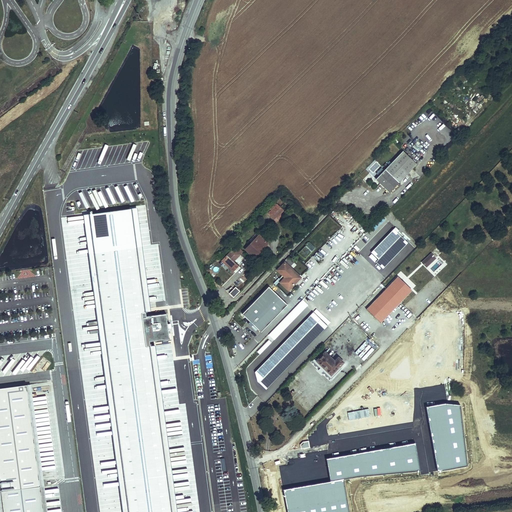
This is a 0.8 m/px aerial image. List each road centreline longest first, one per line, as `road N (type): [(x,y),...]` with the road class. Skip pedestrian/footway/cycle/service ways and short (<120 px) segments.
road 1 (unclassified): [(261,511),(216,325),(175,210),(171,88),(199,0)]
road 2 (secondary): [(0,227),(114,21)]
road 3 (unknown): [(268,455),(272,422),(283,407),(314,380),(339,379),(355,361),(366,365)]
